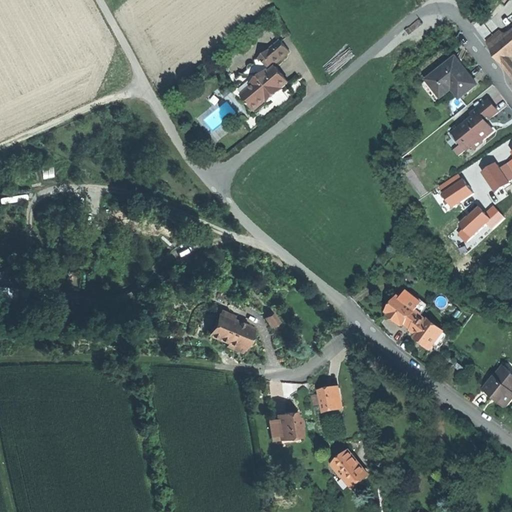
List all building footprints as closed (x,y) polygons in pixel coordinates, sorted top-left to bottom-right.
[(511,79),(511,63),(511,62),(511,60),(511,33),(501,43),(490,52),(511,79)] [(485,46),(490,52),(501,43),(496,37),(485,46)] [(259,71),(261,74),(267,69),(269,72),(276,67),(290,55),(278,40),(240,71),(245,77),(248,74),(251,78),(259,71)] [(422,85),(436,104),(455,90),(461,98),(478,85),(467,72),(457,58),(422,85)] [(275,96),(284,89),(282,86),(288,82),(276,67),(269,72),(267,69),(261,74),(251,83),(254,86),(243,95),(254,109),(267,100),(268,102),(275,96)] [(496,108),(490,101),(480,109),(479,108),(471,114),(474,118),(471,120),(473,121),(465,127),(464,143),(462,144),(467,151),(473,146),(476,151),(485,144),(485,139),(493,132),(487,124),(500,114),(496,108)] [(456,134),(464,143),(465,127),(456,134)] [(467,228),(461,233),(469,241),(490,222),(495,227),(506,217),(496,206),(487,214),(481,207),(463,223),(467,228)] [(407,291),(401,298),(416,310),(422,302),(407,291)] [(416,310),(401,298),(400,298),(387,315),(395,320),(400,325),(407,326),(412,329),(422,316),(423,315),(416,310)] [(429,308),(422,302),(416,310),(423,315),(429,308)] [(218,305),(216,310),(229,314),(230,309),(218,305)] [(205,335),(227,343),(229,338),(209,332),(216,310),(214,309),(205,335)] [(274,309),(264,315),(271,326),(280,320),(274,309)] [(229,314),(216,310),(209,332),(229,338),(227,343),(234,345),(242,348),(251,321),(229,314)] [(427,320),(422,316),(412,329),(411,330),(416,334),(416,336),(422,341),(433,349),(446,332),(430,320),(427,320)] [(456,366),(464,372),(466,368),(459,363),(456,366)] [(497,402),(505,408),(511,400),(511,373),(504,367),(484,390),(491,397),(493,394),(499,399),(497,402)] [(320,392),(324,412),(345,408),(341,388),(329,391),(320,392)] [(276,411),(281,435),(300,432),(296,408),(286,409),(276,411)] [(335,463),(352,484),(367,471),(357,458),(350,451),(335,463)]
